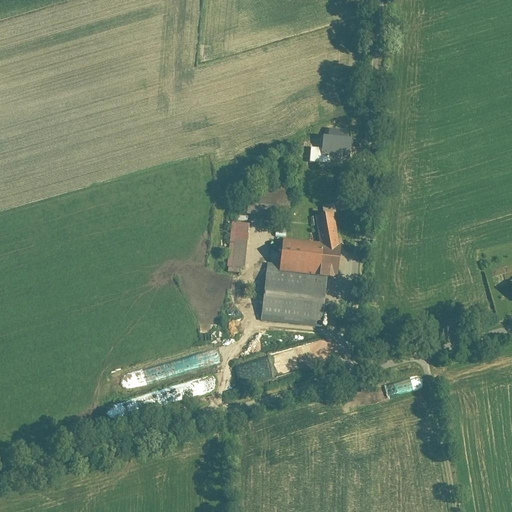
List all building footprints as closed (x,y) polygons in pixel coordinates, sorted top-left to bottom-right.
[(322,140),(321,155),(348,158),(350,143),(345,142),(346,135),(329,133),(328,141),(322,140)] [(354,182),(337,180),(335,197),(353,199),(354,182)] [(253,189),(249,215),(246,215),(244,224),(258,226),(259,218),(291,222),(294,195),(253,189)] [(325,246),(286,242),(284,271),(270,269),(265,318),(325,325),(330,280),(341,281),(345,248),(335,214),(317,219),(325,246)] [(225,269),(246,271),(251,227),(234,225),(232,247),(227,247),(225,269)]
